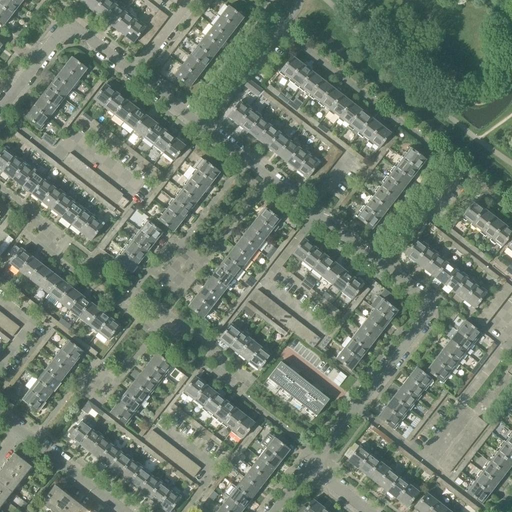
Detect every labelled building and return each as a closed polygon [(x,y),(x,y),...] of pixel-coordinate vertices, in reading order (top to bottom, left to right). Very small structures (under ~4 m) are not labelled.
[(0,0),(0,6),(12,16),(19,6),(11,0),(0,0)] [(93,13),(103,0),(87,0),(83,5),(93,13)] [(103,21),(116,4),(111,0),(110,1),(108,0),(103,0),(93,13),(103,21)] [(156,14),(159,10),(149,2),(146,6),(156,14)] [(113,28),(126,11),(121,7),(120,9),(116,5),(117,4),(116,4),(103,21),(113,28)] [(200,17),(208,7),(204,4),(197,14),(200,17)] [(12,16),(0,6),(0,23),(4,26),(12,16)] [(220,17),(236,29),(244,18),(228,6),(220,17)] [(168,17),(159,10),(156,14),(155,15),(164,23),(168,17)] [(123,36),(136,19),(131,15),(130,17),(125,13),(127,12),(126,11),(113,28),(123,36)] [(193,27),(200,17),(197,14),(189,24),(193,27)] [(160,27),(164,23),(155,15),(151,20),(160,27)] [(228,38),(236,29),(220,17),(212,26),(228,38)] [(135,21),(136,19),(123,36),(133,44),(136,40),(140,35),(143,30),(146,27),(141,23),(140,24),(135,21)] [(157,32),(160,27),(151,20),(147,25),(157,32)] [(185,37),(193,27),(189,24),(181,34),(185,37)] [(153,37),(157,32),(147,25),(146,27),(143,30),(153,37)] [(220,48),(228,38),(212,26),(205,36),(220,48)] [(149,42),(153,37),(143,30),(140,35),(149,42)] [(177,46),(185,37),(181,34),(174,44),(177,46)] [(145,47),(149,42),(140,35),(136,40),(145,47)] [(213,58),(220,48),(205,36),(197,46),(213,58)] [(170,56),(177,46),(174,44),(166,54),(170,56)] [(205,68),(213,58),(197,46),(189,56),(205,68)] [(162,66),(170,56),(166,54),(158,64),(162,66)] [(197,78),(205,68),(189,56),(182,66),(197,78)] [(289,81),(302,64),(292,56),(279,74),(284,78),(285,76),(290,79),(288,81),(289,81)] [(63,68),(79,80),(87,70),(71,58),(63,68)] [(299,89),(312,72),(302,64),(289,81),(294,85),(295,84),(299,87),(298,89),(299,89)] [(189,88),(197,78),(182,66),(174,76),(189,88)] [(71,90),(79,80),(63,68),(55,78),(71,90)] [(308,97),(322,80),(312,72),(299,89),(303,93),(305,91),(309,95),(308,96),(308,97)] [(63,100),(71,90),(55,78),(48,87),(63,100)] [(95,93),(103,82),(99,79),(91,90),(95,93)] [(244,86),(259,98),(261,95),(264,92),(249,80),(244,86)] [(318,104),(332,87),(322,80),(308,97),(313,100),(314,99),(319,102),(318,104)] [(116,92),(106,85),(93,100),(103,108),(116,92)] [(277,97),(280,93),(269,85),(267,89),(277,97)] [(56,109),(63,100),(48,87),(40,97),(56,109)] [(328,112),(341,95),(332,87),(318,104),(323,108),(324,106),(329,110),(328,111),(328,112)] [(87,103),(95,93),(91,90),(83,100),(87,103)] [(113,116),(125,100),(116,92),(103,108),(113,116)] [(271,103),(274,100),(264,92),(261,95),(271,103)] [(287,104),(289,101),(280,93),(277,97),(287,104)] [(338,120),(351,102),(341,95),(328,112),(333,116),(334,114),(339,118),(338,119),(338,120)] [(48,119),(56,109),(40,97),(32,107),(48,119)] [(79,112),(87,103),(83,100),(76,109),(79,112)] [(123,123),(135,108),(125,100),(113,116),(123,123)] [(281,111),(283,107),(274,100),(271,103),(281,111)] [(296,112),(299,109),(289,101),(287,104),(296,112)] [(238,126),(251,109),(246,105),(245,106),(239,102),(227,118),(238,126)] [(348,127),(361,110),(351,102),(338,120),(343,123),(344,122),(348,125),(347,127),(348,127)] [(40,129),(48,119),(32,107),(24,117),(40,129)] [(291,118),(293,115),(283,107),(281,111),(291,118)] [(133,131),(145,115),(135,108),(123,123),(133,131)] [(72,122),(79,112),(76,109),(68,119),(72,122)] [(260,116),(251,109),(238,126),(247,133),(260,116)] [(306,120),(309,116),(299,109),(296,112),(306,120)] [(358,135),(371,118),(361,110),(348,127),(352,131),(354,129),(358,133),(357,134),(358,135)] [(91,124),(94,120),(84,112),(81,116),(91,124)] [(143,139),(155,123),(145,115),(133,131),(143,139)] [(300,126),(303,123),(293,115),(291,118),(300,126)] [(257,141),(270,124),(265,120),(264,121),(260,118),(261,117),(260,116),(247,133),(257,141)] [(316,127),(319,124),(309,116),(306,120),(316,127)] [(367,142),(381,125),(371,118),(358,135),(362,138),(363,137),(368,141),(367,142)] [(64,132),(72,122),(68,119),(61,129),(64,132)] [(101,132),(104,128),(94,120),(91,124),(101,132)] [(153,146),(165,131),(155,123),(143,139),(153,146)] [(310,133),(313,130),(303,123),(300,126),(310,133)] [(267,149),(280,132),(275,128),(274,129),(270,126),(271,125),(270,124),(257,141),(267,149)] [(326,135),(329,132),(319,124),(316,127),(326,135)] [(391,133),(384,128),(381,125),(367,142),(372,146),(373,145),(379,149),(391,133)] [(111,139),(114,136),(104,128),(101,132),(111,139)] [(57,142),(64,132),(61,129),(53,139),(57,142)] [(320,141),(322,138),(313,130),(310,133),(320,141)] [(162,154),(175,138),(165,131),(153,146),(162,154)] [(279,133),(280,132),(267,149),(277,156),(290,139),(285,136),(284,137),(279,133)] [(336,143),(338,139),(329,132),(326,135),(336,143)] [(24,144),(27,140),(17,133),(14,136),(24,144)] [(121,147),(123,143),(114,136),(111,139),(121,147)] [(386,146),(389,149),(397,139),(394,136),(386,146)] [(185,146),(183,144),(175,138),(162,154),(173,162),(185,146)] [(333,146),(331,144),(322,138),(320,141),(330,149),(333,146)] [(294,145),(294,144),(290,141),(290,140),(290,139),(277,156),(287,164),(300,147),(295,143),(294,145)] [(348,147),(345,144),(338,139),(336,143),(346,150),(348,147)] [(36,148),(32,144),(27,140),(24,144),(34,151),(36,148)] [(133,151),(125,144),(123,143),(121,147),(131,155),(133,151)] [(338,158),(342,153),(333,146),(330,149),(329,151),(338,158)] [(382,158),(389,149),(386,146),(378,156),(382,158)] [(297,172),(310,155),(305,151),(304,152),(299,149),(300,147),(287,164),(297,172)] [(355,158),(358,154),(348,147),(346,150),(355,158)] [(401,157),(418,171),(426,161),(409,147),(405,153),(406,154),(403,158),(401,157)] [(44,159),(46,156),(36,148),(34,151),(44,159)] [(183,161),(191,151),(188,148),(180,158),(183,161)] [(0,170),(2,172),(15,155),(10,152),(9,153),(4,149),(0,153),(0,170)] [(140,162),(143,159),(133,151),(131,155),(140,162)] [(334,163),(338,158),(329,151),(325,156),(334,163)] [(67,167),(75,157),(69,153),(62,163),(67,167)] [(358,154),(355,158),(365,166),(368,162),(358,154)] [(12,180),(25,163),(20,159),(19,160),(14,157),(15,156),(15,155),(2,172),(12,180)] [(307,180),(310,175),(314,170),(317,165),(320,162),(315,158),(313,160),(309,156),(310,155),(297,172),(307,180)] [(53,167),(56,163),(46,156),(44,159),(53,167)] [(330,168),(334,163),(325,156),(321,160),(330,168)] [(374,168),(382,158),(378,156),(371,166),(374,168)] [(72,171),(79,161),(75,157),(67,167),(72,171)] [(411,181),(418,171),(401,157),(397,162),(398,163),(395,168),(393,167),(411,181)] [(176,171),(183,161),(180,158),(172,168),(176,171)] [(150,170),(153,166),(143,159),(140,162),(150,170)] [(212,183),(220,173),(203,160),(199,165),(200,166),(196,171),(195,170),(212,183)] [(327,172),(330,168),(321,160),(320,162),(317,165),(327,172)] [(77,174),(84,165),(79,161),(72,171),(77,174)] [(21,188),(35,171),(30,167),(29,168),(24,164),(25,163),(12,180),(21,188)] [(66,171),(60,166),(56,163),(53,167),(63,174),(66,171)] [(82,178),(89,169),(84,165),(77,174),(82,178)] [(323,177),(327,172),(317,165),(314,170),(323,177)] [(153,166),(150,170),(160,178),(163,174),(153,166)] [(366,178),(374,168),(371,166),(363,176),(366,178)] [(403,191),(411,181),(393,167),(389,172),(391,173),(387,178),(386,177),(385,177),(403,191)] [(168,181),(176,171),(172,168),(165,178),(168,181)] [(87,182),(94,172),(89,169),(82,178),(87,182)] [(204,193),(212,183),(195,170),(191,175),(192,176),(189,180),(187,179),(187,180),(204,193)] [(319,182),(323,177),(314,170),(310,175),(319,182)] [(31,195),(44,178),(39,174),(39,176),(34,172),(35,171),(21,188),(31,195)] [(73,182),(76,178),(66,171),(63,174),(73,182)] [(92,185),(99,176),(94,172),(87,182),(92,185)] [(96,189),(103,180),(99,176),(92,185),(96,189)] [(359,188),(366,178),(363,176),(355,186),(359,188)] [(395,201),(403,191),(385,177),(382,182),(383,183),(380,188),(378,187),(384,192),(395,201)] [(41,203),(54,186),(49,182),(48,183),(44,180),(45,178),(44,178),(31,195),(41,203)] [(83,190),(85,186),(76,178),(73,182),(83,190)] [(161,190),(168,181),(165,178),(157,188),(161,190)] [(101,193),(108,184),(103,180),(96,189),(101,193)] [(197,203),(204,193),(187,180),(183,185),(185,186),(181,190),(180,189),(179,189),(197,203)] [(106,196),(113,187),(108,184),(101,193),(106,196)] [(51,211),(64,193),(59,190),(58,191),(54,187),(55,186),(54,186),(41,203),(51,211)] [(93,197),(95,194),(85,186),(83,190),(93,197)] [(351,198),(359,188),(355,186),(348,195),(351,198)] [(111,200),(118,191),(113,187),(106,196),(111,200)] [(395,201),(384,192),(378,187),(374,192),(375,193),(372,197),(371,196),(370,197),(384,208),(387,210),(395,201)] [(153,200),(161,190),(157,188),(149,198),(153,200)] [(179,189),(172,199),(189,212),(197,203),(179,189)] [(116,204),(122,197),(123,195),(118,191),(111,200),(116,204)] [(61,218),(74,201),(69,197),(68,199),(63,195),(64,194),(64,193),(51,211),(61,218)] [(102,205),(105,201),(95,194),(93,197),(102,205)] [(343,208),(351,198),(348,195),(340,205),(343,208)] [(122,197),(116,204),(123,209),(128,202),(122,197)] [(387,210),(384,208),(370,197),(366,202),(368,203),(364,207),(363,206),(362,207),(380,220),(387,210)] [(145,210),(153,200),(149,198),(142,208),(145,210)] [(181,222),(189,212),(172,199),(168,204),(170,205),(166,210),(165,209),(164,209),(181,222)] [(84,209),(79,205),(74,201),(61,218),(71,226),(84,209)] [(113,213),(115,209),(105,201),(102,205),(113,213)] [(470,226),(484,209),(473,201),(460,218),(465,222),(466,221),(471,224),(470,226)] [(372,230),(380,220),(362,207),(359,212),(360,213),(356,218),(372,230)] [(122,219),(126,221),(134,211),(130,208),(122,219)] [(272,230),(280,220),(264,208),(256,218),(272,230)] [(80,233),(93,216),(89,212),(88,214),(83,210),(84,209),(71,226),(80,233)] [(173,232),(181,222),(164,209),(160,214),(162,215),(158,220),(173,232)] [(480,234),(493,217),(484,209),(470,226),(475,230),(476,228),(481,232),(480,233),(480,234)] [(103,226),(104,224),(98,220),(97,222),(93,218),(94,217),(93,216),(80,233),(90,241),(103,226)] [(490,241),(503,224),(493,217),(480,234),(485,237),(486,236),(490,240),(489,241),(490,241)] [(264,240),(272,230),(256,218),(249,228),(264,240)] [(118,231),(126,221),(122,219),(115,228),(118,231)] [(137,230),(155,244),(162,233),(145,220),(141,225),(143,226),(139,231),(137,230)] [(437,235),(439,231),(429,223),(427,227),(437,235)] [(501,248),(511,233),(511,231),(503,224),(490,241),(495,245),(496,244),(501,248)] [(111,241),(118,231),(115,228),(107,238),(111,241)] [(257,250),(264,240),(249,228),(241,238),(257,250)] [(147,253),(155,244),(137,230),(133,235),(135,236),(132,241),(130,240),(147,253)] [(288,243),(296,232),(292,230),(284,240),(288,243)] [(459,241),(462,237),(452,230),(449,233),(459,241)] [(446,242),(449,239),(439,231),(437,235),(446,242)] [(0,256),(13,240),(8,236),(0,246),(0,256)] [(469,248),(471,245),(462,237),(459,241),(469,248)] [(103,251),(111,241),(107,238),(99,248),(103,251)] [(249,260),(257,250),(241,238),(234,247),(249,260)] [(302,262),(314,247),(304,239),(292,254),(302,262)] [(456,250),(459,246),(449,239),(446,242),(456,250)] [(139,263),(147,253),(130,240),(126,245),(127,246),(124,251),(122,249),(122,250),(139,263)] [(280,252),(288,243),(284,240),(277,250),(280,252)] [(414,263),(428,246),(423,242),(422,244),(416,240),(404,255),(414,263)] [(478,256),(481,252),(471,245),(469,248),(478,256)] [(20,250),(14,246),(8,254),(13,258),(20,250)] [(424,271),(437,254),(432,250),(432,251),(427,248),(428,247),(428,246),(414,263),(424,271)] [(466,258),(469,254),(459,246),(456,250),(466,258)] [(241,269),(249,260),(234,247),(226,257),(241,269)] [(312,270),(324,254),(314,247),(302,262),(312,270)] [(19,272),(31,256),(21,248),(9,264),(19,272)] [(132,273),(139,263),(122,250),(118,255),(120,256),(116,261),(132,273)] [(273,262),(280,252),(277,250),(269,259),(273,262)] [(489,264),(492,260),(481,252),(478,256),(489,264)] [(321,277),(333,262),(324,254),(312,270),(321,277)] [(434,278),(447,262),(442,258),(441,259),(437,256),(438,254),(437,254),(424,271),(434,278)] [(476,265),(479,262),(469,254),(466,258),(476,265)] [(28,280),(41,264),(31,256),(19,272),(28,280)] [(234,279),(241,269),(226,257),(218,267),(234,279)] [(265,272),(273,262),(269,259),(262,269),(265,272)] [(505,271),(507,268),(497,260),(495,263),(505,271)] [(331,285),(343,269),(333,262),(321,277),(331,285)] [(444,286),(457,269),(452,265),(451,267),(447,263),(448,262),(447,262),(434,278),(444,286)] [(486,273),(489,269),(479,262),(476,265),(486,273)] [(38,287),(50,272),(41,264),(28,280),(38,287)] [(226,289),(234,279),(218,267),(211,277),(226,289)] [(289,278),(292,275),(282,267),(279,270),(289,278)] [(257,282),(265,272),(262,269),(254,279),(257,282)] [(341,293),(353,277),(343,269),(331,285),(341,293)] [(454,294),(467,277),(462,273),(461,274),(457,271),(458,270),(457,269),(444,286),(454,294)] [(486,273),(496,281),(499,277),(489,269),(486,273)] [(48,295),(60,279),(50,272),(38,287),(48,295)] [(299,286),(302,282),(292,275),(289,278),(299,286)] [(0,282),(6,288),(9,285),(0,277),(0,282)] [(219,299),(226,289),(211,277),(203,287),(219,299)] [(351,300),(363,285),(353,277),(341,293),(351,300)] [(464,301),(477,285),(472,281),(471,282),(466,278),(467,277),(454,294),(464,301)] [(58,303),(70,287),(60,279),(48,295),(58,303)] [(250,292),(257,282),(254,279),(246,289),(250,292)] [(309,293),(312,290),(302,282),(299,286),(309,293)] [(510,294),(511,293),(511,291),(511,287),(504,282),(500,287),(510,294)] [(16,295),(19,292),(9,285),(6,288),(16,295)] [(474,309),(487,292),(482,288),(481,290),(476,286),(477,285),(464,301),(474,309)] [(68,310),(80,295),(70,287),(58,303),(68,310)] [(211,309),(219,299),(203,287),(195,297),(211,309)] [(362,300),(370,290),(366,287),(358,297),(362,300)] [(506,299),(510,294),(500,287),(497,292),(506,299)] [(242,301),(250,292),(246,289),(239,299),(242,301)] [(262,294),(260,292),(257,290),(250,299),(255,303),(262,294)] [(319,301),(321,297),(312,290),(309,293),(319,301)] [(26,303),(28,300),(19,292),(16,295),(26,303)] [(502,304),(506,299),(497,292),(493,296),(502,304)] [(267,298),(264,296),(262,294),(255,303),(260,307),(267,298)] [(78,318),(90,302),(80,295),(68,310),(78,318)] [(499,309),(502,304),(493,296),(489,301),(499,309)] [(203,319),(211,309),(195,297),(187,307),(203,319)] [(328,309),(331,305),(321,297),(319,301),(328,309)] [(354,310),(362,300),(358,297),(351,307),(354,310)] [(272,301),(269,300),(267,298),(260,307),(264,311),(272,301)] [(234,311),(242,301),(239,299),(231,309),(234,311)] [(397,311),(384,301),(382,299),(374,310),(384,317),(390,322),(397,311)] [(36,311),(38,308),(28,300),(26,303),(36,311)] [(277,305),(274,303),(272,301),(264,311),(269,315),(277,305)] [(495,313),(499,309),(489,301),(485,306),(495,313)] [(87,326),(100,310),(90,302),(78,318),(87,326)] [(254,314),(257,310),(247,303),(244,306),(254,314)] [(281,309),(279,307),(277,305),(269,315),(274,318),(281,309)] [(341,313),(331,305),(328,309),(339,316),(341,313)] [(491,318),(495,313),(485,306),(482,311),(491,318)] [(347,320),(354,310),(351,307),(343,317),(347,320)] [(46,318),(48,315),(38,308),(36,311),(46,318)] [(227,321),(234,311),(231,309),(223,318),(227,321)] [(286,313),(285,311),(281,309),(274,318),(279,322),(286,313)] [(97,333),(109,317),(100,310),(87,326),(97,333)] [(264,322),(267,318),(257,310),(254,314),(264,322)] [(390,322),(384,317),(374,310),(366,319),(382,331),(390,322)] [(487,323),(491,318),(482,311),(478,316),(487,323)] [(291,316),(290,315),(286,313),(279,322),(284,326),(291,316)] [(55,326),(58,323),(48,315),(46,318),(55,326)] [(296,320),(295,319),(291,316),(284,326),(288,330),(296,320)] [(483,328),(487,323),(478,316),(474,321),(483,328)] [(10,320),(7,318),(5,317),(0,323),(0,327),(2,330),(10,320)] [(107,341),(108,340),(119,325),(109,317),(97,333),(107,341)] [(339,329),(347,320),(343,317),(336,327),(339,329)] [(219,331),(227,321),(223,318),(215,329),(219,331)] [(274,329),(277,326),(267,318),(264,322),(274,329)] [(374,341),(382,331),(366,319),(359,329),(374,341)] [(7,333),(14,324),(10,320),(2,330),(7,333)] [(301,324),(300,323),(296,320),(288,330),(293,333),(301,324)] [(476,338),(480,333),(464,321),(456,331),(474,344),(477,340),(476,338)] [(65,334),(68,331),(58,323),(55,326),(65,334)] [(19,328),(14,324),(7,333),(12,337),(19,328)] [(228,348),(241,331),(231,324),(218,340),(228,348)] [(305,328),(305,327),(301,324),(293,333),(298,337),(305,328)] [(274,329),(284,337),(287,334),(277,326),(274,329)] [(331,339),(339,329),(336,327),(328,336),(331,339)] [(47,341),(55,331),(52,328),(44,338),(47,341)] [(310,331),(305,328),(298,337),(303,341),(310,331)] [(367,351),(374,341),(359,329),(351,339),(367,351)] [(75,341),(77,338),(68,331),(65,334),(75,341)] [(238,355),(251,339),(241,331),(228,348),(238,355)] [(308,345),(315,335),(310,331),(303,341),(308,345)] [(473,345),(474,344),(456,331),(449,341),(466,354),(470,349),(468,348),(472,344),(473,345)] [(0,338),(7,344),(10,340),(0,332),(0,338)] [(313,349),(320,339),(315,335),(308,345),(313,349)] [(324,349),(331,339),(328,336),(320,347),(324,349)] [(39,351),(47,341),(44,338),(36,348),(39,351)] [(85,349),(87,346),(77,338),(75,341),(85,349)] [(248,363),(261,347),(251,339),(238,355),(248,363)] [(359,361),(367,351),(351,339),(344,349),(359,361)] [(75,363),(83,353),(68,341),(60,351),(75,363)] [(466,355),(466,354),(449,341),(441,351),(459,364),(462,359),(461,358),(464,354),(466,355)] [(489,356),(496,346),(493,343),(485,353),(489,356)] [(95,357),(97,354),(87,346),(85,349),(95,357)] [(258,371),(271,355),(261,347),(248,363),(258,371)] [(32,360),(39,351),(36,348),(29,358),(32,360)] [(351,371),(359,361),(344,349),(336,359),(351,371)] [(68,373),(75,363),(60,351),(52,361),(68,373)] [(458,365),(459,364),(441,351),(434,361),(451,374),(455,369),(453,368),(456,363),(458,365)] [(167,371),(171,366),(156,353),(148,363),(165,377),(169,372),(167,371)] [(481,366),(489,356),(485,353),(478,363),(481,366)] [(24,370),(32,360),(29,358),(21,368),(24,370)] [(60,383),(68,373),(52,361),(44,370),(60,383)] [(304,380),(280,361),(267,378),(292,397),(304,380)] [(450,374),(451,374),(434,361),(426,371),(443,384),(447,379),(445,378),(449,373),(450,374)] [(164,377),(165,377),(148,363),(140,373),(157,387),(161,382),(160,381),(163,376),(164,377)] [(473,376),(481,366),(478,363),(470,373),(473,376)] [(427,385),(431,380),(415,367),(407,378),(425,391),(429,386),(427,385)] [(16,380),(24,370),(21,368),(13,378),(16,380)] [(53,392),(60,383),(44,370),(37,380),(53,392)] [(346,377),(340,372),(332,382),(339,387),(346,377)] [(157,387),(140,373),(132,383),(149,396),(153,391),(152,390),(155,386),(157,387)] [(466,385),(473,376),(470,373),(462,383),(466,385)] [(176,386),(179,388),(187,378),(184,375),(176,386)] [(192,402),(205,385),(195,377),(182,394),(187,398),(188,396),(193,400),(192,401),(192,402)] [(9,390),(16,380),(13,378),(5,388),(9,390)] [(424,392),(425,391),(407,378),(400,388),(417,401),(421,396),(419,395),(423,390),(424,392)] [(45,402),(53,392),(37,380),(29,390),(45,402)] [(329,399),(304,380),(292,397),(317,416),(329,399)] [(149,397),(149,396),(132,383),(125,393),(142,406),(146,401),(144,400),(148,396),(149,397)] [(458,396),(466,385),(462,383),(454,393),(458,396)] [(202,409),(215,392),(205,385),(192,402),(197,405),(198,404),(202,407),(201,409),(202,409)] [(172,398),(179,388),(176,386),(168,395),(172,398)] [(417,401),(400,388),(392,398),(410,411),(413,406),(412,405),(415,400),(417,401)] [(37,412),(45,402),(29,390),(21,400),(37,412)] [(440,403),(448,392),(444,390),(436,400),(440,403)] [(211,417),(224,400),(215,392),(202,409),(206,413),(207,411),(212,415),(211,416),(211,417)] [(142,406),(125,393),(117,402),(134,416),(138,411),(137,410),(140,405),(142,406)] [(164,408),(172,398),(168,395),(161,405),(164,408)] [(409,411),(410,411),(392,398),(384,408),(402,420),(406,416),(404,414),(408,410),(409,411)] [(221,424),(234,407),(224,400),(211,417),(216,420),(217,419),(222,423),(221,424)] [(432,412),(440,403),(436,400),(429,410),(432,412)] [(506,413),(511,406),(511,401),(503,410),(506,413)] [(134,416),(117,402),(109,413),(126,426),(130,421),(129,420),(133,415),(134,416)] [(157,417),(164,408),(161,405),(153,415),(157,417)] [(181,416),(183,412),(173,405),(171,408),(181,416)] [(101,417),(104,414),(93,406),(91,409),(101,417)] [(231,432),(244,415),(234,407),(221,424),(226,428),(227,427),(232,430),(231,432)] [(402,421),(402,420),(384,408),(377,417),(394,431),(398,426),(396,424),(400,420),(402,421)] [(424,422),(432,412),(429,410),(421,420),(424,422)] [(499,423),(506,413),(503,410),(495,420),(499,423)] [(191,423),(193,420),(183,412),(181,416),(191,423)] [(111,425),(113,421),(104,414),(101,417),(111,425)] [(149,427),(157,417),(153,415),(146,425),(149,427)] [(242,438),(254,423),(244,415),(231,432),(236,436),(237,434),(242,438)] [(473,422),(483,430),(487,425),(477,417),(473,422)] [(69,437),(79,445),(92,428),(95,424),(91,420),(90,422),(85,418),(81,421),(69,437)] [(200,431),(203,428),(193,420),(191,423),(200,431)] [(417,432),(424,422),(421,420),(413,429),(417,432)] [(491,433),(499,423),(495,420),(488,430),(491,433)] [(121,432),(123,429),(113,421),(111,425),(121,432)] [(479,435),(483,430),(473,422),(470,427),(479,435)] [(141,437),(149,427),(146,425),(138,435),(141,437)] [(250,436),(254,439),(262,429),(258,426),(250,436)] [(381,439),(384,435),(374,427),(371,431),(381,439)] [(475,439),(479,435),(470,427),(466,432),(475,439)] [(89,453),(102,436),(97,432),(96,433),(92,429),(93,428),(92,428),(79,445),(89,453)] [(210,438),(213,435),(203,428),(200,431),(210,438)] [(130,440),(133,436),(123,429),(121,432),(130,440)] [(409,442),(417,432),(413,429),(405,439),(409,442)] [(484,443),(491,433),(488,430),(480,440),(484,443)] [(150,444),(157,435),(152,431),(144,440),(150,444)] [(472,444),(475,439),(466,432),(462,437),(472,444)] [(511,448),(511,432),(510,432),(506,437),(508,438),(504,442),(503,441),(503,442),(511,448)] [(162,438),(158,435),(157,435),(150,444),(154,448),(162,438)] [(220,446),(222,443),(213,435),(210,438),(220,446)] [(391,446),(394,443),(384,435),(381,439),(391,446)] [(99,460),(112,443),(107,439),(106,441),(101,437),(102,436),(89,453),(99,460)] [(140,447),(143,444),(133,436),(130,440),(140,447)] [(246,448),(254,439),(250,436),(243,446),(246,448)] [(468,449),(472,444),(462,437),(459,442),(468,449)] [(167,442),(164,440),(162,438),(154,448),(159,452),(167,442)] [(266,448),(282,460),(289,450),(274,438),(266,448)] [(476,452),(484,443),(480,440),(473,450),(476,452)] [(171,446),(170,445),(167,442),(159,452),(164,455),(171,446)] [(464,454),(468,449),(459,442),(455,446),(464,454)] [(511,464),(511,448),(503,442),(499,447),(500,448),(496,452),(511,464)] [(109,468),(122,451),(117,447),(116,448),(111,445),(112,443),(99,460),(109,468)] [(230,454),(233,451),(222,443),(220,446),(230,454)] [(401,454),(404,451),(394,443),(391,446),(401,454)] [(150,455),(153,452),(143,444),(140,447),(150,455)] [(169,459),(176,450),(171,446),(164,455),(169,459)] [(239,458),(246,448),(243,446),(235,456),(239,458)] [(357,470),(370,454),(359,446),(347,462),(357,470)] [(460,459),(464,454),(455,446),(451,451),(460,459)] [(274,470),(282,460),(266,448),(258,458),(274,470)] [(181,453),(176,450),(169,459),(174,463),(181,453)] [(469,462),(476,452),(473,450),(465,459),(469,462)] [(118,475),(132,458),(127,455),(126,456),(121,452),(122,451),(109,468),(118,475)] [(411,462),(413,458),(404,451),(401,454),(411,462)] [(457,463),(460,459),(451,451),(447,456),(457,463)] [(511,464),(496,452),(495,451),(491,457),(492,458),(489,462),(488,461),(505,474),(511,464)] [(160,463),(163,460),(153,452),(150,455),(160,463)] [(186,457),(183,455),(181,453),(174,463),(178,467),(186,457)] [(7,462),(23,474),(30,466),(14,454),(7,462)] [(367,477),(379,462),(370,454),(357,470),(367,477)] [(231,468),(239,458),(235,456),(228,465),(231,468)] [(453,468),(457,463),(447,456),(444,461),(453,468)] [(191,461),(189,459),(186,457),(178,467),(183,470),(191,461)] [(128,483),(141,466),(137,462),(136,464),(131,460),(132,459),(132,458),(118,475),(128,483)] [(266,480),(274,470),(258,458),(251,468),(266,480)] [(421,469),(423,466),(413,458),(411,462),(421,469)] [(461,472),(469,462),(465,459),(457,469),(461,472)] [(170,470),(172,467),(163,460),(160,463),(170,470)] [(195,465),(195,464),(191,461),(183,470),(188,474),(195,465)] [(449,473),(453,468),(444,461),(440,466),(449,473)] [(497,484),(505,474),(488,461),(484,466),(485,467),(481,472),(480,471),(497,484)] [(17,483),(23,474),(7,462),(1,470),(17,483)] [(389,469),(384,465),(379,462),(367,477),(377,485),(389,469)] [(193,478),(201,469),(195,465),(188,474),(193,478)] [(223,478),(231,468),(228,465),(220,475),(223,478)] [(385,495),(387,493),(399,477),(402,473),(392,465),(389,469),(377,485),(383,490),(381,492),(385,495)] [(138,491),(150,475),(152,474),(146,470),(145,471),(141,468),(142,466),(141,466),(128,483),(138,491)] [(431,477),(433,474),(423,466),(421,469),(431,477)] [(179,478),(182,475),(172,467),(170,470),(179,478)] [(259,490),(266,480),(251,468),(243,477),(259,490)] [(453,482),(461,472),(457,469),(449,479),(453,482)] [(0,482),(10,491),(17,483),(1,470),(0,471),(0,482)] [(489,494),(497,484),(480,471),(476,476),(477,477),(474,482),(472,481),(489,494)] [(148,498),(161,481),(156,478),(155,479),(150,475),(138,491),(148,498)] [(190,486),(192,482),(182,475),(179,478),(190,486)] [(216,488),(223,478),(220,475),(212,485),(216,488)] [(251,499),(259,490),(243,477),(236,487),(251,499)] [(396,500),(409,484),(399,477),(387,493),(396,500)] [(446,489),(448,485),(438,478),(436,481),(446,489)] [(160,483),(161,481),(148,498),(158,506),(171,489),(166,485),(165,487),(160,483)] [(481,504),(489,494),(472,481),(468,486),(469,487),(466,492),(481,504)] [(0,496),(4,499),(10,491),(0,482),(0,496)] [(409,484),(396,500),(406,508),(419,492),(409,484)] [(208,497),(216,488),(212,485),(205,495),(208,497)] [(456,497),(458,493),(448,485),(446,489),(456,497)] [(51,508),(63,492),(54,486),(42,502),(51,508)] [(243,509),(251,499),(236,487),(228,497),(243,509)] [(165,511),(169,511),(181,497),(176,493),(175,494),(170,491),(171,489),(158,506),(165,511)] [(55,511),(60,511),(71,499),(63,492),(51,508),(55,511)] [(418,511),(427,511),(436,501),(426,493),(414,508),(418,511)] [(466,505),(469,501),(458,493),(456,497),(466,505)] [(201,507),(208,497),(205,495),(197,505),(201,507)] [(226,511),(241,511),(243,509),(228,497),(220,507),(226,511)] [(74,511),(80,505),(71,499),(60,511),(74,511)] [(319,511),(323,507),(313,500),(302,511),(319,511)] [(443,511),(446,509),(436,501),(427,511),(443,511)] [(475,511),(478,509),(469,501),(466,505),(475,511)]
